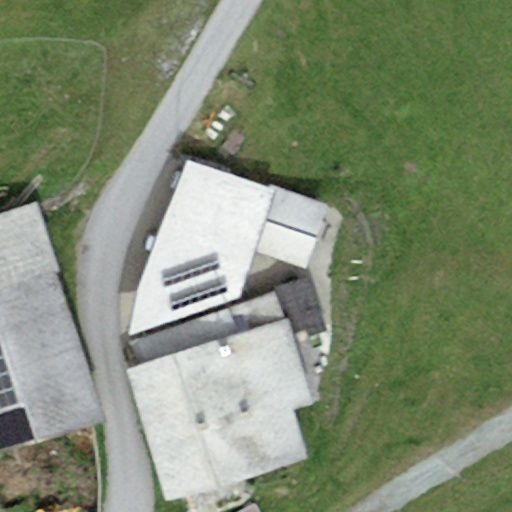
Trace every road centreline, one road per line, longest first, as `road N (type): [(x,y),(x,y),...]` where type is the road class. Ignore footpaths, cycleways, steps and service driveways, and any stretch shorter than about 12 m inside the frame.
road 1 (unclassified): [(125,511),(121,434),(95,319),(96,273),(113,219),(235,0)]
road 2 (track): [(363,511),(511,423)]
